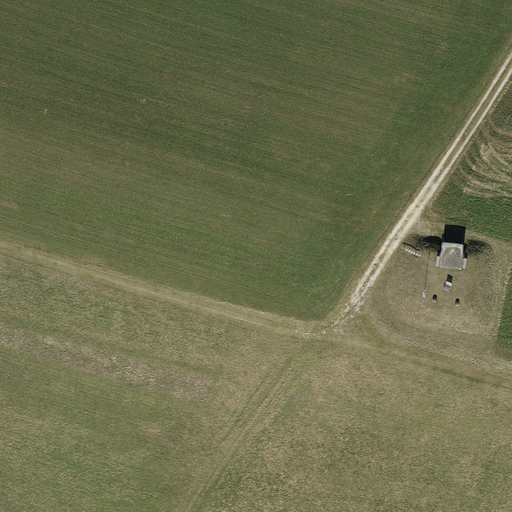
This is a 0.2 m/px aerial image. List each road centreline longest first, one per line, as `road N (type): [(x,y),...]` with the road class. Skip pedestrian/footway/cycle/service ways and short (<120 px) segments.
road 1 (track): [(203,511),(362,298),(511,71)]
road 2 (track): [(340,327),(0,228)]
